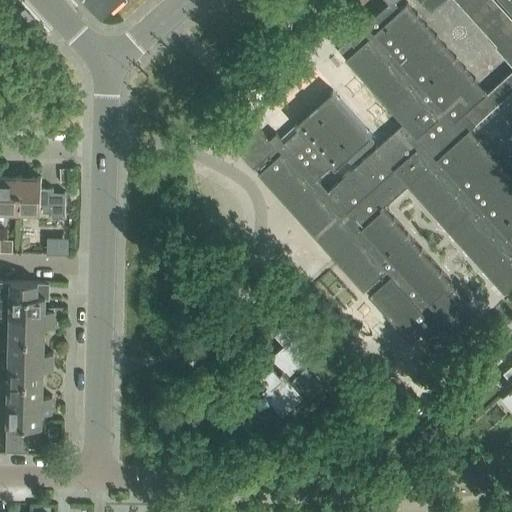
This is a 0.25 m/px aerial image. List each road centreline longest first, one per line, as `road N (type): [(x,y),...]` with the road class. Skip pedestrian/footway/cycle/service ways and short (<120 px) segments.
road 1 (residential): [(97,474),(414,482),(511,463)]
road 2 (residential): [(97,474),(106,155)]
